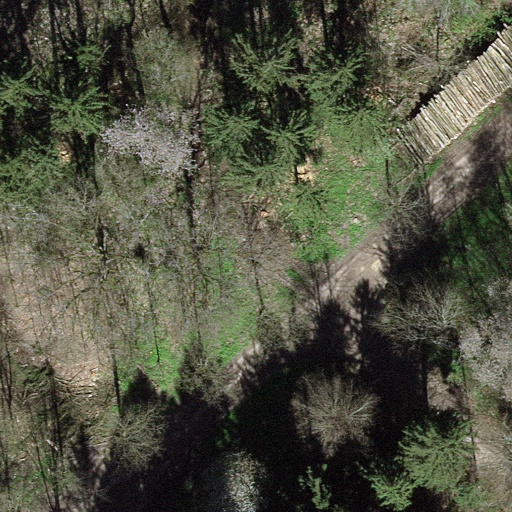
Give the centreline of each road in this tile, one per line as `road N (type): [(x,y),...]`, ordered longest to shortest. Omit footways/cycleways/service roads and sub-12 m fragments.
road 1 (track): [(348,315),(81,511)]
road 2 (track): [(348,315),(511,455)]
